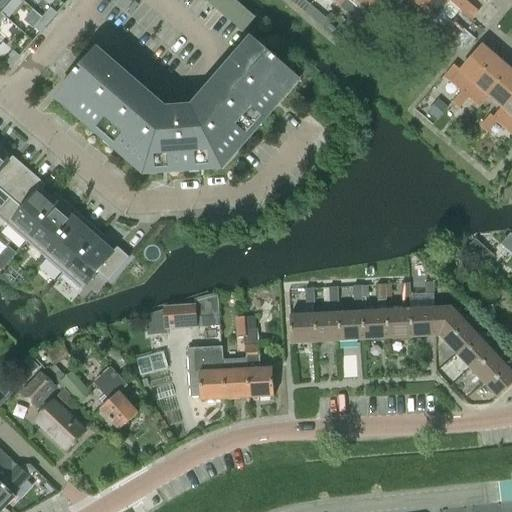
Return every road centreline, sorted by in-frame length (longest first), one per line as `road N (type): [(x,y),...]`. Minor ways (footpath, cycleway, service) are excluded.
road 1 (residential): [(95,511),(228,438),(511,415)]
road 2 (residential): [(0,92),(125,204),(256,194),(313,128)]
road 3 (tertiary): [(314,511),(511,488)]
